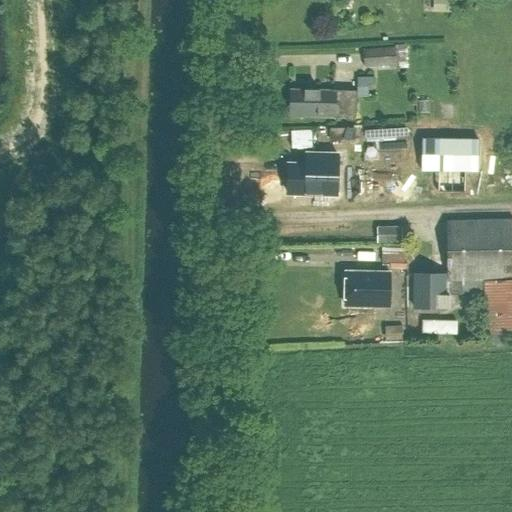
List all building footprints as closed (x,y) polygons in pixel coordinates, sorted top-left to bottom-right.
[(391,45),(392,47),(360,49),(361,66),(394,64),(394,68),(403,68),(401,44),(391,45)] [(335,92),(289,91),(289,117),(334,118),(334,119),(355,119),(356,92),(335,91),(335,92)] [(287,147),(308,146),(308,129),(286,129),(287,147)] [(479,141),(422,140),(421,171),(438,171),(437,193),(465,193),(466,172),(478,172),(479,141)] [(308,154),(308,165),(290,164),(289,194),(337,194),(338,155),(308,154)] [(484,292),(484,281),(511,279),(511,219),(445,222),(447,276),(412,277),(414,310),(449,308),(449,295),(461,294),(461,293),(484,292)] [(402,229),(377,229),(378,242),(402,241),(402,229)] [(401,263),(401,251),(379,251),(379,262),(401,263)] [(388,306),(388,273),(345,272),(345,306),(388,306)] [(402,326),(384,327),(385,341),(403,340),(402,326)]
